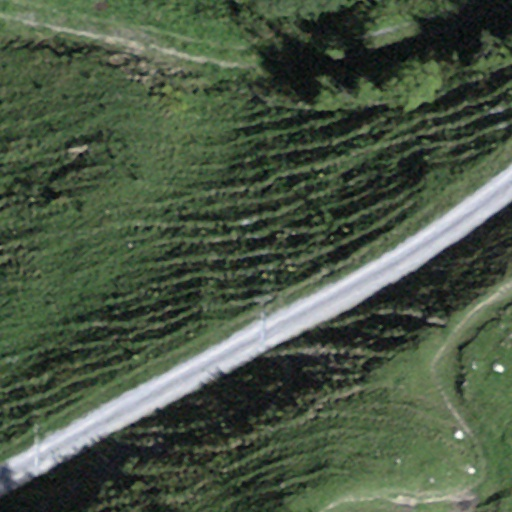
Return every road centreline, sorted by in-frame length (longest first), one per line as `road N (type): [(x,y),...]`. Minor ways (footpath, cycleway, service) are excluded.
road 1 (track): [(0,476),(419,251),(511,172)]
road 2 (track): [(0,0),(204,50),(291,59),(497,0)]
